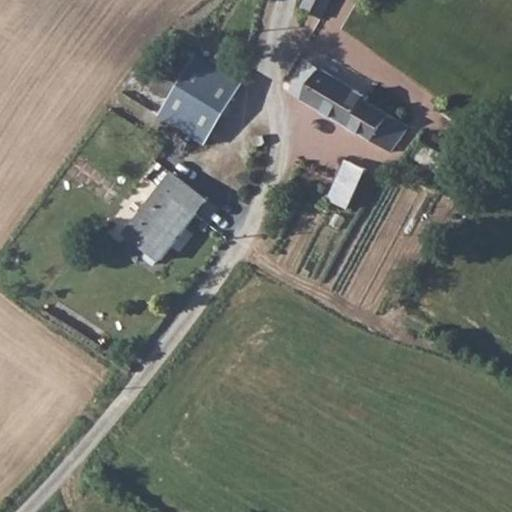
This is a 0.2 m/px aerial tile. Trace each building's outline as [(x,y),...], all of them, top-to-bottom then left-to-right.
[(333,0),(305,0),(301,8),(324,19),(333,0)] [(249,78),(199,47),(178,80),(168,97),(158,113),(208,144),(249,78)] [(369,95),(306,60),(288,92),(398,153),(413,126),(366,100),(369,95)] [(330,198),(352,208),(370,168),(348,158),(330,198)] [(173,173),(125,233),(161,261),(209,201),(173,173)]
